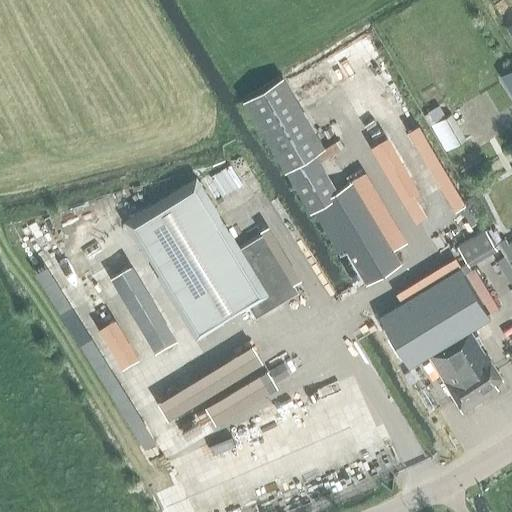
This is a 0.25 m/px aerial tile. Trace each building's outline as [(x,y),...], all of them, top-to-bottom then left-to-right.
[(328,89),(381,60),(365,32),(312,61),(328,89)] [(511,69),(500,77),(511,95),(511,69)] [(400,261),(393,249),(404,243),(362,172),(351,178),(354,182),(339,191),(315,150),(324,145),(281,74),(243,97),(286,169),(287,168),(311,209),(320,204),(366,281),(400,261)] [(451,114),(431,126),(446,150),(466,138),(451,114)] [(452,209),(463,202),(414,123),(403,130),(452,209)] [(425,213),(385,134),(369,142),(409,221),(425,213)] [(131,222),(197,330),(244,301),(255,317),(297,291),(262,233),(233,251),(193,184),(131,222)] [(484,230),(457,246),(469,266),(496,250),(484,230)] [(44,294),(57,288),(43,260),(31,265),(44,294)] [(153,290),(145,294),(130,261),(120,266),(156,345),(174,337),(153,290)] [(459,266),(377,315),(408,366),(427,354),(443,380),(442,380),(461,412),(497,389),(494,384),(502,379),(486,352),(484,353),(469,329),(489,317),(459,266)] [(133,359),(96,286),(76,295),(113,369),(133,359)] [(162,414),(267,362),(258,343),(152,395),(162,414)] [(266,385),(303,365),(295,352),(259,372),(266,385)] [(255,372),(202,405),(213,423),(266,389),(255,372)] [(137,414),(126,420),(140,446),(151,440),(137,414)] [(335,474),(343,492),(376,477),(368,460),(335,474)]
